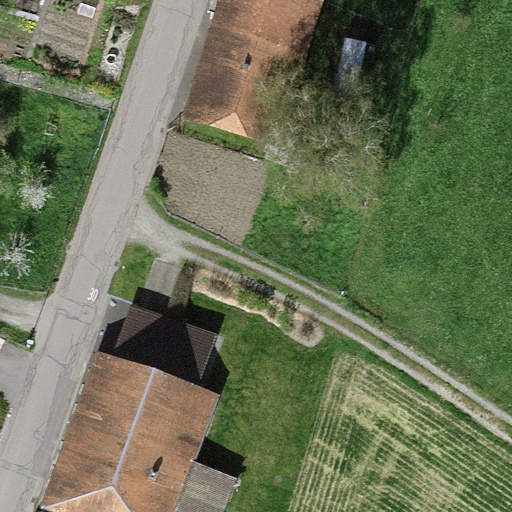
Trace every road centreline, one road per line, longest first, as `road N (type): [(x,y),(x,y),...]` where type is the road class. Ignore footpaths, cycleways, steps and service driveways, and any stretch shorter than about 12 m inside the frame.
road 1 (unclassified): [(174,0),(0,511)]
road 2 (track): [(104,208),(234,263),(511,441)]
